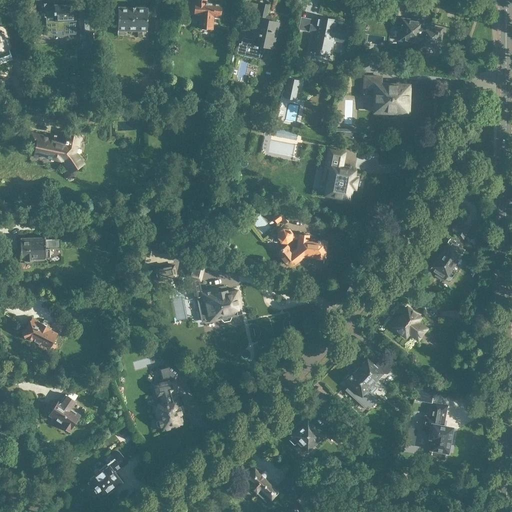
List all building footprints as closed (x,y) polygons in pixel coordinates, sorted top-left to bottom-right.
[(148,22),(147,22),(147,21),(148,15),(151,15),(151,16),(159,16),(158,0),(150,0),(150,7),(117,6),(117,30),(118,30),(117,35),(127,35),(127,30),(138,30),(137,37),(147,37),(148,28),(149,27),(149,25),(149,23),(148,22)] [(199,16),(198,29),(213,30),(214,17),(220,18),(221,5),(206,3),(206,1),(205,1),(205,0),(194,0),(195,2),(193,2),(193,3),(187,2),(186,14),(192,15),(192,16),(199,16)] [(76,33),(75,3),(55,4),(55,6),(48,6),(48,2),(40,3),(40,16),(45,16),(46,34),(47,34),(56,33),(55,30),(56,30),(56,29),(63,29),(63,30),(63,33),(75,33),(76,33)] [(266,46),(271,48),(277,22),(269,21),(270,17),(265,16),(268,5),(261,3),(252,39),(243,38),(241,44),(239,43),(237,54),(259,59),(266,46)] [(317,17),(310,50),(321,52),(322,49),(331,51),(333,37),(349,40),(351,28),(336,24),(337,21),(317,17)] [(400,39),(419,42),(421,26),(422,22),(402,19),(400,39)] [(421,26),(419,42),(419,46),(438,49),(441,29),(421,26)] [(0,60),(11,56),(2,31),(0,31),(0,60)] [(374,111),(406,112),(407,86),(381,85),(381,77),(364,76),(363,90),(375,91),(374,111)] [(284,100),(294,102),(298,85),(288,83),(284,100)] [(78,121),(95,122),(96,113),(79,112),(78,121)] [(326,130),(328,120),(317,118),(315,128),(326,130)] [(284,130),(265,126),(264,133),(283,137),(284,130)] [(78,140),(79,140),(81,134),(68,131),(67,140),(65,140),(64,143),(54,141),(55,138),(32,133),(30,143),(36,145),(34,155),(64,161),(70,172),(82,163),(75,153),(78,140)] [(330,168),(325,195),(336,197),(335,199),(343,200),(344,198),(348,199),(351,188),(354,188),(356,178),(353,177),(354,171),(340,168),(340,165),(341,165),(344,153),(329,150),(326,167),(330,168)] [(295,184),(295,187),(305,190),(306,186),(308,174),(297,172),(295,184)] [(209,201),(215,202),(218,194),(211,193),(209,201)] [(277,224),(281,220),(284,224),(290,219),(282,208),(271,217),(277,224)] [(64,226),(64,218),(35,218),(35,226),(64,226)] [(455,233),(463,239),(470,228),(461,222),(455,233)] [(277,232),(276,238),(280,244),(286,244),(289,242),(290,243),(294,243),(294,245),(294,246),(293,247),(293,248),(292,249),(290,249),(288,247),(286,247),(284,247),(277,253),(284,262),(285,263),(287,264),(289,264),(290,265),(292,265),(294,264),(303,256),(313,257),(313,258),(324,260),(326,241),(316,240),(316,243),(307,241),(307,236),(293,234),(288,228),(282,228),(281,226),(276,230),(277,232)] [(60,239),(45,239),(45,238),(20,238),(21,258),(24,258),(24,261),(26,263),(31,263),(34,260),(34,258),(50,258),(50,249),(61,248),(60,239)] [(455,271),(451,268),(462,250),(448,241),(429,270),(444,279),(446,274),(451,277),(455,271)] [(144,268),(147,284),(171,279),(168,263),(144,268)] [(190,265),(187,265),(184,275),(188,276),(187,278),(199,281),(202,267),(190,264),(190,265)] [(223,322),(227,325),(230,320),(231,316),(231,315),(241,313),(236,290),(218,294),(217,288),(201,291),(205,311),(199,312),(201,320),(207,319),(207,321),(220,318),(223,322)] [(101,306),(110,312),(115,305),(106,299),(101,306)] [(409,333),(417,340),(426,329),(417,322),(420,318),(407,307),(394,323),(392,321),(389,325),(405,338),(409,333)] [(457,315),(457,307),(440,307),(441,316),(457,315)] [(56,334),(49,330),(50,328),(31,318),(25,329),(22,330),(24,339),(28,338),(49,348),(56,334)] [(382,392),(384,393),(383,392),(386,388),(377,379),(383,373),(386,374),(390,370),(380,360),(374,366),(366,359),(357,369),(382,392)] [(178,375),(175,364),(160,367),(164,379),(178,375)] [(382,392),(357,369),(351,375),(350,374),(344,381),(349,386),(345,390),(364,407),(366,405),(368,407),(374,400),(372,399),(374,396),(371,393),(374,391),(380,397),(384,393),(382,392)] [(182,424),(179,415),(181,414),(172,386),(166,388),(166,389),(164,390),(167,402),(154,406),(158,419),(159,418),(159,420),(156,421),(156,423),(157,427),(159,428),(161,427),(162,430),(173,427),(175,428),(178,427),(179,425),(182,424)] [(433,392),(417,388),(415,400),(431,403),(433,392)] [(74,427),(73,426),(80,416),(69,408),(73,402),(64,396),(60,402),(58,401),(57,402),(56,401),(52,406),(53,407),(49,414),(61,423),(59,425),(70,432),(74,427)] [(429,432),(428,438),(431,439),(429,449),(434,450),(433,456),(444,458),(445,452),(447,452),(451,427),(442,426),(446,405),(432,403),(430,416),(424,415),(421,431),(429,432)] [(336,421),(346,431),(353,424),(343,414),(336,421)] [(420,424),(417,415),(410,418),(414,427),(420,424)] [(288,439),(293,445),(297,441),(306,450),(321,435),(306,420),(291,435),(292,435),(288,439)] [(327,430),(339,442),(346,436),(334,424),(327,430)] [(114,457),(99,470),(101,472),(88,482),(100,497),(121,481),(114,472),(127,462),(118,451),(112,455),(114,457)] [(254,469),(242,482),(241,484),(241,485),(241,487),(242,488),(244,488),(246,488),(247,487),(249,486),(250,487),(249,488),(249,489),(250,492),(251,492),(253,492),(254,491),(256,493),(256,492),(267,503),(271,500),(279,492),(265,478),(266,477),(266,475),(264,473),(261,473),(260,474),(254,469)] [(283,485),(292,494),(301,485),(292,476),(283,485)]
